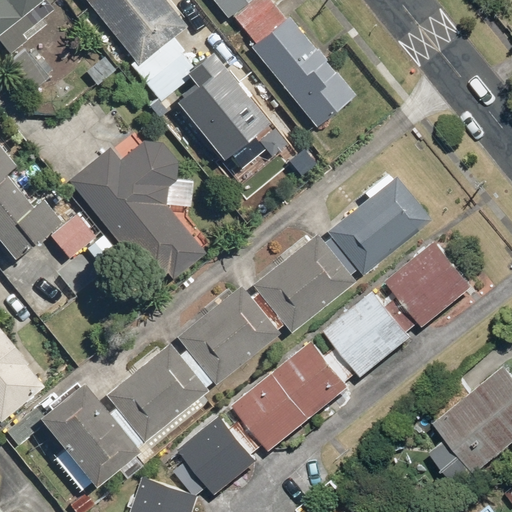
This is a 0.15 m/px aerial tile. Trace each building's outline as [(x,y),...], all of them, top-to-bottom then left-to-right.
[(52,0),(0,0),(0,38),(10,52),(49,21),(44,15),(57,5),(52,0)] [(88,0),(136,59),(131,63),(160,100),(192,74),(197,81),(176,98),(223,156),(269,119),(211,48),(192,63),(182,51),(185,48),(174,35),(188,24),(168,0),(88,0)] [(215,0),(229,16),(232,13),(255,41),(251,45),(316,124),(355,93),(290,13),(286,16),(272,0),(215,0)] [(26,47),(9,62),(34,89),(50,74),(26,47)] [(105,52),(85,69),(98,85),(118,68),(105,52)] [(110,145),(69,178),(154,282),(168,271),(174,277),(207,251),(167,202),(191,204),(194,178),(177,176),(178,159),(163,140),(144,137),(126,152),(121,157),(110,145)] [(0,235),(15,254),(62,216),(43,193),(33,201),(6,168),(16,160),(0,139),(0,235)] [(396,171),(327,228),(364,272),(432,216),(396,171)] [(50,234),(69,257),(96,235),(77,211),(50,234)] [(316,229),(253,280),(292,329),(356,278),(316,229)] [(441,237),(390,277),(427,323),(477,283),(441,237)] [(240,282),(177,334),(217,382),(280,330),(240,282)] [(377,287),(327,328),(366,374),(416,333),(377,287)] [(0,418),(1,420),(46,384),(27,362),(29,360),(0,324),(0,323),(0,418)] [(315,337),(235,402),(273,448),(353,383),(315,337)] [(169,340),(106,391),(145,439),(209,388),(169,340)] [(511,364),(509,361),(437,419),(450,434),(432,449),(460,484),(511,442),(511,364)] [(36,404),(6,428),(17,442),(46,419),(96,482),(140,447),(85,377),(42,411),(36,404)] [(224,411),(181,446),(219,492),(262,457),(224,411)] [(196,511),(203,491),(147,472),(132,511),(196,511)] [(6,511),(0,503),(0,511),(18,511),(17,510),(14,511),(6,511)]
